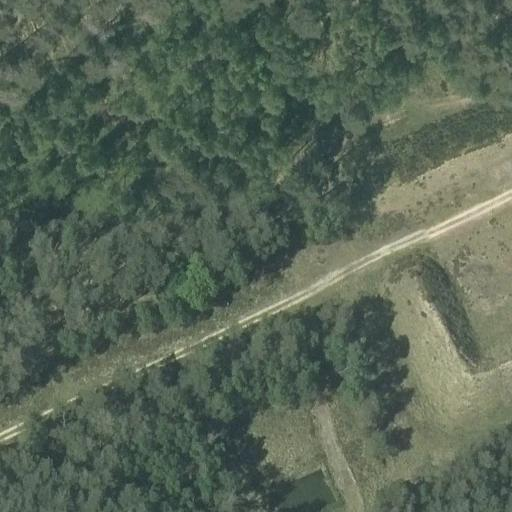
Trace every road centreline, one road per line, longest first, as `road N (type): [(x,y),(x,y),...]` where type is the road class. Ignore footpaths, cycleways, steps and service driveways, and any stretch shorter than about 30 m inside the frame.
road 1 (track): [(0,432),(511,193)]
road 2 (track): [(417,0),(435,40),(424,71),(344,140),(342,196),(367,261)]
